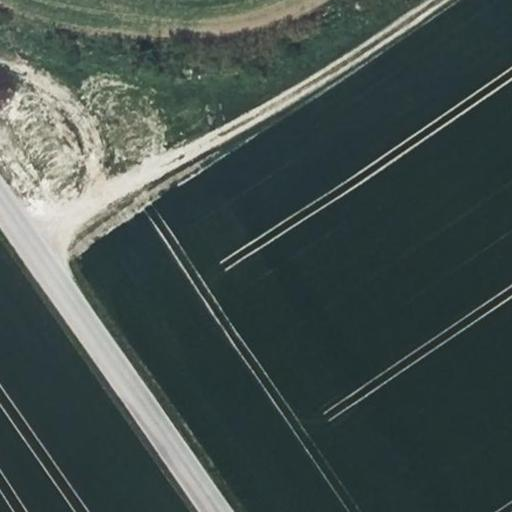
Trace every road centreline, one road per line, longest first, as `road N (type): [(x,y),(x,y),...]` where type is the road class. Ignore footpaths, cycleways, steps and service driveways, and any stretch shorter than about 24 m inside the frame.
road 1 (track): [(32,248),(443,0)]
road 2 (tertiary): [(214,511),(0,199)]
